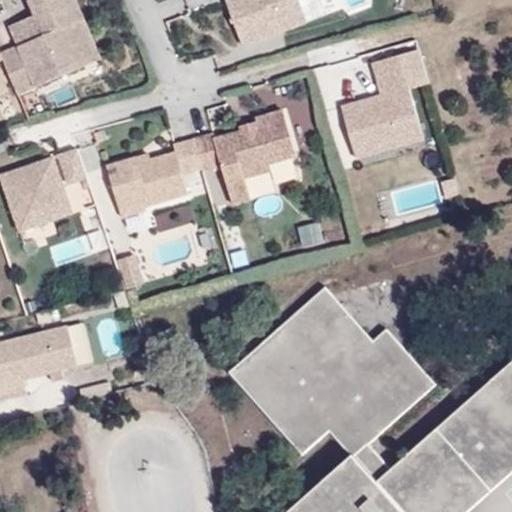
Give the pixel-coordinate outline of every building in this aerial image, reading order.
[(19,46),(0,54),(3,60),(17,95),(82,68),(74,48),(83,44),(75,24),(84,21),(75,0),(30,0),(29,1),(36,15),(10,26),(19,46)] [(301,0),(226,0),(244,46),(309,22),(301,0)] [(100,60),(84,21),(75,24),(83,44),(74,48),(82,68),(100,60)] [(422,51),(376,64),(385,97),(371,101),(372,105),(365,107),(364,103),(344,108),(356,148),(397,137),(400,148),(427,140),(412,90),(432,85),(422,51)] [(205,173),(223,168),(233,204),(252,198),(246,180),(272,172),(270,166),(299,157),(284,109),(257,118),(258,121),(240,127),(242,131),(215,139),(213,133),(195,138),(205,173)] [(397,137),(356,148),(359,160),(400,148),(397,137)] [(150,153),(110,166),(126,218),(152,210),(151,207),(191,195),(187,184),(199,180),(197,174),(205,173),(195,138),(175,144),(177,152),(152,159),(150,153)] [(78,149),(0,175),(0,177),(20,232),(77,211),(68,186),(88,179),(78,149)] [(326,287),(312,299),(336,326),(350,314),(326,287)] [(336,326),(312,299),(229,373),(304,455),(330,431),(352,456),(289,511),(427,511),(420,504),(511,421),(511,362),(392,470),(369,444),(436,385),(386,330),(374,341),(350,314),(336,326)] [(25,379),(79,366),(69,327),(0,343),(0,401),(28,394),(25,379)] [(427,511),(469,511),(511,474),(511,421),(420,504),(427,511)]
